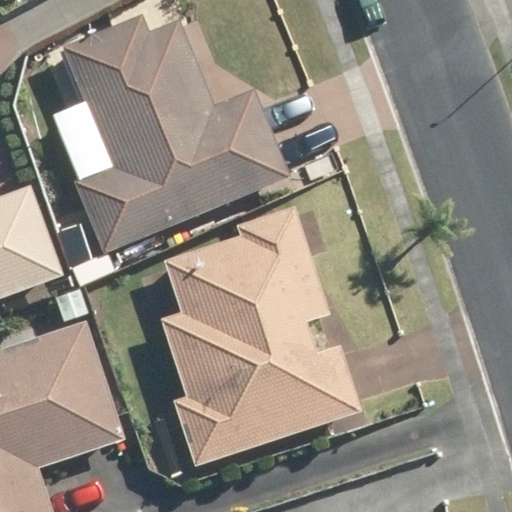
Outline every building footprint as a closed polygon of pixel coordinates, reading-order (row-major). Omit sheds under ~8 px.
[(134,11),(37,52),(56,100),(78,92),(106,162),(70,177),(99,246),(284,169),(247,81),(208,98),(173,15),(141,28),(134,11)] [(0,289),(52,270),(19,184),(0,191),(0,289)] [(153,310),(178,391),(167,395),(186,459),(350,407),(330,340),(307,347),(297,315),(320,306),(287,200),(227,219),(231,232),(159,254),(174,303),(153,310)] [(86,253),(69,260),(78,283),(95,275),(86,253)] [(69,278),(43,288),(53,312),(78,302),(69,278)] [(72,316),(0,341),(0,511),(44,511),(27,462),(112,434),(72,316)]
